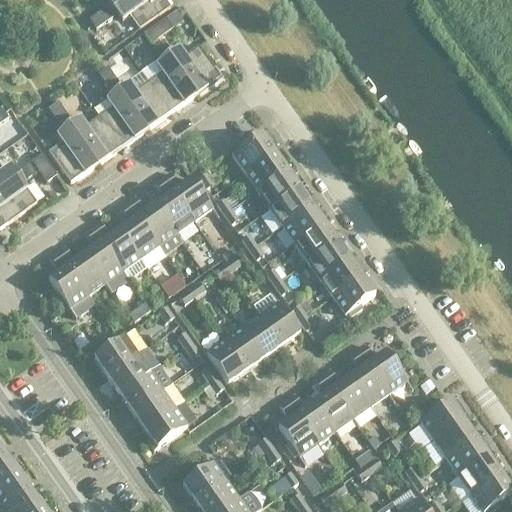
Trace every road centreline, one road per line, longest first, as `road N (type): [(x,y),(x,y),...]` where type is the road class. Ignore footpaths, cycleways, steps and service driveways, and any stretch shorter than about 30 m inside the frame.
road 1 (residential): [(511,435),(261,84)]
road 2 (residential): [(0,270),(261,84)]
road 3 (residential): [(165,511),(0,278)]
road 4 (residential): [(0,406),(75,511)]
